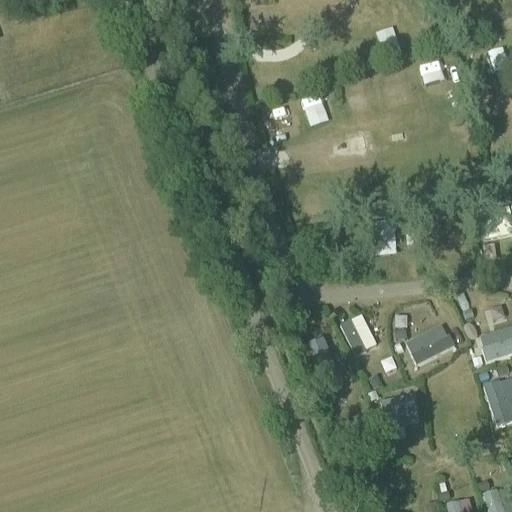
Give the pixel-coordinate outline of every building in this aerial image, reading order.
[(245,18),(250,38),(278,31),(273,11),(245,18)] [(461,39),(477,29),(466,11),(450,21),(461,39)] [(356,50),(338,58),(344,73),(363,66),(356,50)] [(424,96),(453,85),(443,59),(414,69),(424,96)] [(268,75),(273,96),(288,92),(283,72),(268,75)] [(406,76),(397,79),(395,72),(373,78),(381,108),(412,99),(406,76)] [(363,85),(349,90),(354,104),(368,99),(363,85)] [(329,98),(313,99),(314,116),(330,115),(329,98)] [(479,117),(506,117),(506,102),(479,103),(479,117)] [(377,209),(398,208),(397,192),(377,193),(377,209)] [(478,241),(510,239),(509,202),(476,203),(478,241)] [(353,359),(375,349),(360,317),(338,328),(353,359)] [(511,327),(470,341),(479,368),(511,357),(511,327)] [(410,368),(449,352),(439,328),(400,344),(410,368)] [(342,389),(338,378),(350,373),(338,342),(326,346),(323,339),(304,346),(323,396),(342,389)] [(504,369),(495,372),(498,379),(506,376),(504,369)] [(376,381),(369,385),(374,393),(380,389),(376,381)] [(378,428),(415,427),(414,399),(377,400),(378,428)] [(359,420),(351,423),(353,431),(361,429),(359,420)] [(377,473),(358,477),(363,501),(383,497),(377,473)] [(485,485),(476,488),(479,495),(487,492),(485,485)] [(446,496),(437,498),(439,505),(448,503),(447,502),(446,496)] [(471,511),(469,501),(444,507),(445,511),(471,511)]
